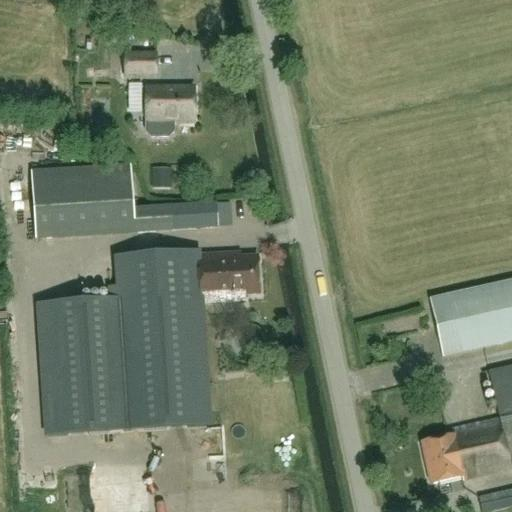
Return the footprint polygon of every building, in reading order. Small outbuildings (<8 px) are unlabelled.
[(156,80),(157,56),(125,55),(124,79),(156,80)] [(134,103),(133,82),(123,83),(124,103),(134,103)] [(146,125),(194,125),(194,91),(146,91),(146,125)] [(93,136),(93,147),(106,147),(106,135),(93,136)] [(213,207),(213,205),(133,211),(134,236),(214,231),(214,229),(213,207)] [(219,260),(218,252),(196,253),(200,307),(245,304),(244,297),(260,296),(257,258),(219,260)] [(47,438),(209,427),(196,253),(138,257),(140,293),(37,298),(47,438)] [(511,342),(511,283),(430,301),(442,359),(511,342)] [(511,367),(489,373),(500,422),(456,432),(457,437),(420,445),(429,486),(463,480),(463,482),(511,471),(511,367)] [(189,474),(216,474),(217,455),(189,455),(189,474)] [(480,511),(494,511),(511,508),(511,491),(478,499),(480,511)]
